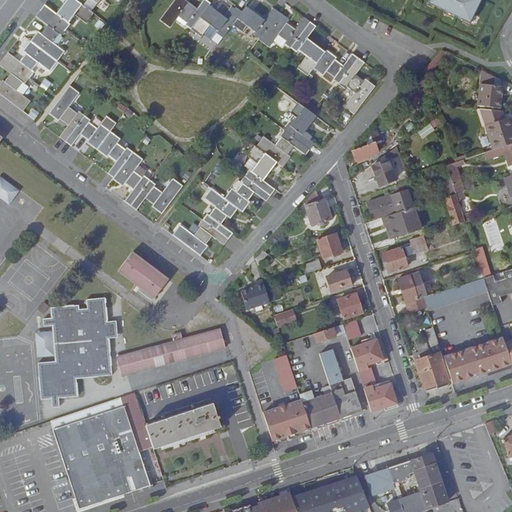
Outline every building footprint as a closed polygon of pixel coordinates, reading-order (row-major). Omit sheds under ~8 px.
[(0,66),(7,72),(0,81),(0,94),(20,110),(28,100),(20,94),(14,89),(20,82),(23,84),(28,78),(32,72),(29,70),(36,62),(46,70),(53,60),(61,50),(50,42),(58,34),(60,35),(65,30),(69,24),(66,22),(72,14),(83,22),(89,13),(82,7),(88,0),(87,0),(63,0),(55,11),(42,4),(38,8),(34,14),(45,23),(39,32),(35,30),(28,40),(20,49),(23,52),(17,60),(4,51),(0,56),(0,66)] [(347,109),(357,117),(378,88),(369,81),(367,83),(358,76),(366,64),(361,60),(354,55),(345,66),(338,60),(339,58),(331,51),(329,53),(310,39),(320,28),(313,23),(307,18),(298,29),(288,23),(290,20),(283,14),(275,8),(265,19),(250,8),(245,14),(239,9),(230,20),(212,7),(214,4),(209,0),(207,0),(199,11),(189,2),(190,0),(179,0),(164,20),(173,28),(182,18),(190,25),(189,26),(194,31),(204,38),(213,26),(221,31),(220,33),(226,38),(235,28),(242,34),(247,28),(255,34),(253,37),(260,42),(269,49),(274,42),(278,36),(287,43),(286,44),(292,49),(297,53),(298,51),(309,60),(300,72),(309,79),(316,70),(326,77),(329,73),(336,78),(334,80),(341,86),(347,90),(349,88),(358,95),(347,109)] [(429,0),(428,4),(468,24),(479,0),(429,0)] [(287,43),(278,36),(274,42),(283,49),(286,44),(287,43)] [(427,72),(430,78),(451,55),(445,52),(427,72)] [(499,82),(499,80),(485,72),(483,85),(485,86),(483,100),(489,101),(487,109),(502,111),(506,87),(498,86),(499,82)] [(46,91),(51,83),(44,78),(38,86),(46,91)] [(20,94),(26,86),(23,84),(20,82),(14,89),(20,94)] [(69,108),(79,95),(70,88),(48,115),(58,123),(60,122),(66,127),(58,138),(71,148),(80,137),(86,141),(85,144),(107,161),(107,159),(115,164),(105,176),(122,188),(123,187),(132,194),(125,203),(136,212),(145,201),(153,207),(151,209),(160,216),(181,189),(172,182),(162,194),(154,189),(156,187),(144,177),(142,179),(134,173),(143,161),(127,148),(125,150),(119,145),(121,141),(110,133),(116,124),(106,117),(100,125),(96,129),(89,124),(91,121),(79,112),(77,114),(69,108)] [(183,228),(176,236),(203,257),(209,249),(207,247),(214,239),(224,247),(230,240),(236,233),(225,225),(230,219),(233,220),(240,211),(243,213),(252,204),(248,202),(254,195),(265,203),(271,198),(275,193),(263,183),(276,166),(282,171),(290,161),(288,158),(296,148),(307,158),(312,153),(317,145),(305,135),(319,118),(301,103),(293,112),(302,119),(294,129),(293,127),(289,133),(284,140),(286,141),(279,151),(267,142),(259,152),(251,162),(261,170),(256,177),(252,175),(248,180),(242,186),(246,189),(241,196),(236,193),(228,202),(215,192),(208,201),(220,210),(215,218),(213,217),(208,222),(203,229),(205,231),(198,240),(183,228)] [(32,108),(28,116),(35,120),(40,112),(32,108)] [(511,148),(511,120),(509,121),(506,114),(484,112),(493,138),(491,138),(497,153),(511,148)] [(422,139),(435,130),(431,124),(418,132),(422,139)] [(383,131),(369,140),(371,148),(386,143),(383,131)] [(387,145),(386,143),(371,148),(357,152),(360,163),(361,165),(373,162),(371,159),(386,155),(384,147),(387,145)] [(511,163),(511,148),(497,153),(487,157),(490,164),(508,158),(510,165),(511,163)] [(399,151),(388,158),(392,164),(403,157),(399,151)] [(398,183),(392,164),(376,169),(383,188),(398,183)] [(467,193),(458,167),(451,170),(459,195),(465,193),(467,193)] [(0,198),(10,205),(20,190),(0,175),(0,198)] [(328,201),(324,202),(321,191),(309,204),(310,208),(309,208),(316,228),(335,222),(328,201)] [(411,191),(386,199),(392,216),(397,214),(398,215),(417,209),(411,191)] [(461,203),(468,200),(465,193),(459,195),(461,203)] [(461,203),(459,195),(449,198),(457,225),(467,222),(461,203)] [(392,216),(386,199),(370,205),(375,221),(392,216)] [(395,241),(425,231),(418,209),(417,209),(398,215),(386,219),(389,228),(391,227),(395,241)] [(287,240),(282,234),(272,244),(277,249),(287,240)] [(346,253),(339,234),(321,241),(327,259),(346,253)] [(391,248),(388,240),(374,244),(377,252),(391,248)] [(427,252),(425,245),(415,248),(417,255),(427,252)] [(482,247),(474,250),(483,275),(491,272),(482,247)] [(410,268),(405,249),(386,255),(392,274),(410,268)] [(264,254),(258,260),(261,267),(269,258),(264,254)] [(139,292),(154,274),(132,257),(118,275),(132,286),(139,292)] [(307,267),(309,274),(324,269),(322,262),(307,267)] [(432,297),(422,270),(399,277),(412,314),(429,308),(426,298),(432,297)] [(511,270),(505,272),(508,279),(498,282),(496,275),(486,279),(490,291),(495,306),(505,303),(503,295),(511,292),(511,270)] [(354,287),(349,271),(330,278),(335,293),(354,287)] [(170,286),(154,274),(139,292),(154,304),(170,286)] [(313,282),(310,276),(297,280),(299,287),(313,282)] [(426,298),(429,308),(430,310),(490,291),(486,279),(432,297),(426,298)] [(270,293),(268,288),(265,281),(258,283),(259,287),(244,291),(251,311),(273,303),(270,293)] [(365,314),(359,293),(340,299),(346,320),(365,314)] [(281,301),(279,294),(273,296),(275,303),(281,301)] [(78,383),(110,380),(104,300),(84,302),(84,314),(76,315),(76,312),(66,313),(49,314),(53,367),(38,368),(40,405),(78,401),(78,383)] [(294,309),(274,315),(278,328),(298,322),(294,309)] [(499,317),(500,322),(511,319),(511,309),(502,311),(503,316),(499,317)] [(364,338),(359,321),(346,325),(349,334),(351,342),(364,338)] [(349,334),(346,325),(317,335),(320,343),(349,334)] [(435,352),(443,350),(436,330),(428,332),(435,352)] [(172,348),(146,356),(152,373),(222,350),(216,333),(172,348)] [(353,347),(361,372),(371,369),(370,366),(383,361),(379,350),(382,349),(378,336),(368,338),(369,342),(353,347)] [(511,358),(506,341),(504,336),(478,344),(488,373),(511,365),(511,358)] [(428,340),(419,343),(421,350),(431,347),(428,340)] [(479,376),(488,373),(478,344),(469,347),(479,376)] [(442,354),(434,357),(431,347),(421,350),(422,353),(416,355),(427,390),(451,382),(442,354)] [(469,347),(445,355),(454,384),(479,376),(469,347)] [(335,348),(322,352),(332,384),(345,380),(335,348)] [(276,356),(288,393),(300,389),(289,352),(276,356)] [(152,373),(146,356),(126,363),(114,367),(119,383),(152,373)] [(364,411),(357,391),(353,379),(333,386),(337,398),(343,417),(364,411)] [(302,394),(305,402),(314,428),(343,417),(337,398),(333,386),(332,384),(325,386),(327,394),(317,397),(314,390),(302,394)] [(377,390),(376,386),(367,389),(375,414),(398,406),(394,394),(397,393),(394,384),(377,390)] [(157,447),(150,426),(138,392),(130,394),(114,400),(54,420),(58,430),(119,410),(118,407),(126,405),(127,407),(142,452),(157,447)] [(314,428),(305,402),(266,414),(275,442),(314,430),(314,428)] [(58,430),(84,509),(157,485),(153,472),(149,473),(142,452),(127,407),(126,405),(118,407),(119,410),(58,430)] [(226,428),(218,405),(150,426),(157,447),(158,451),(226,428)] [(500,434),(496,423),(488,426),(492,436),(500,434)] [(435,457),(415,463),(418,474),(425,494),(431,510),(432,509),(440,506),(447,504),(452,503),(435,457)] [(415,463),(391,471),(406,511),(424,511),(431,510),(425,494),(405,500),(400,484),(412,480),(411,476),(418,474),(415,463)] [(406,511),(391,471),(369,478),(375,497),(395,490),(397,494),(394,495),(397,503),(390,505),(392,511),(406,511)] [(359,511),(373,508),(361,478),(296,499),(297,501),(300,511),(359,511)] [(264,511),(300,511),(297,501),(296,499),(294,494),(263,505),(263,507),(264,511)]
